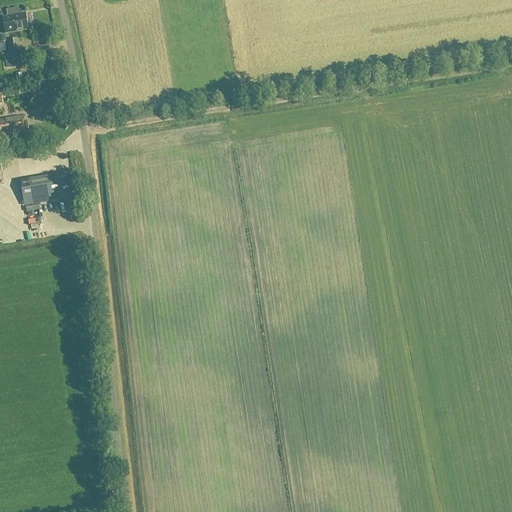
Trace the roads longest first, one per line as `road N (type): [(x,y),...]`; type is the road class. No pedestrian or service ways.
road 1 (unclassified): [(123,511),(82,132),(57,0)]
road 2 (track): [(82,132),(511,63)]
